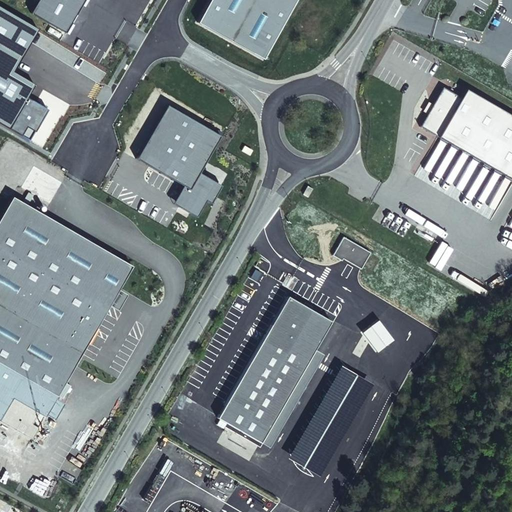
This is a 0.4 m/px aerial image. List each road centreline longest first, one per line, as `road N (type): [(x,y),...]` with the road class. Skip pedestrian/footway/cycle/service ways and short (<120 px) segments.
road 1 (tertiary): [(87,511),(271,196)]
road 2 (unknown): [(279,252),(190,423),(196,434),(271,475)]
road 3 (unknown): [(356,306),(383,323),(390,346),(302,492)]
road 4 (unknown): [(356,306),(271,475)]
road 5 (unclassified): [(152,32),(78,171)]
road 6 (unclassified): [(277,104),(152,32)]
